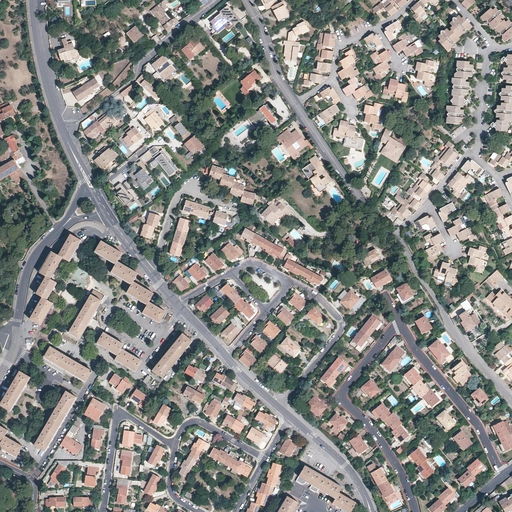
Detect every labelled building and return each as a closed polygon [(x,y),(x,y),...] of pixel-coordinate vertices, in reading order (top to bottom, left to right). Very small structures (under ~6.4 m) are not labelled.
[(166,4),(168,3),(166,0),(165,0),(159,4),(164,10),(168,7),(166,6),(166,4)] [(266,7),(267,10),(272,7),(278,4),(275,0),(264,0),(266,4),(265,5),(266,7)] [(421,0),(417,3),(423,10),(425,7),(425,6),(429,2),(430,2),(434,6),(439,2),(437,0),(421,0)] [(464,7),(467,10),(477,1),(476,0),(466,0),(462,4),(464,7)] [(377,6),(373,10),(379,16),(386,10),(391,16),(394,14),(397,11),(392,4),(389,1),(384,5),(382,3),(377,6)] [(288,10),(283,2),(278,4),(272,7),(278,18),(285,15),(286,16),(290,14),(288,10)] [(414,6),(411,9),(417,15),(414,18),(419,24),(423,21),(421,19),(427,14),(423,10),(417,3),(414,6)] [(164,10),(159,4),(152,11),(164,26),(167,31),(168,32),(175,26),(175,25),(173,20),(171,18),(164,10)] [(221,13),(209,23),(218,33),(230,24),(232,26),(240,20),(238,17),(228,5),(220,12),(221,13)] [(285,15),(278,18),(278,19),(279,21),(292,15),(289,9),(288,10),(290,14),(286,16),(285,15)] [(493,31),(494,30),(502,23),(500,21),(503,18),(501,15),(501,13),(501,12),(499,12),(498,12),(495,9),(492,11),(491,9),(480,18),(483,22),(485,22),(485,24),(486,25),(487,26),(489,26),(489,27),(493,31)] [(466,32),(469,31),(468,29),(471,27),(466,22),(464,22),(462,19),(460,17),(457,19),(456,19),(455,19),(454,20),(453,21),(454,22),(451,25),(453,28),(451,30),(453,31),(458,38),(460,36),(462,37),(462,36),(462,35),(465,35),(466,35),(466,32)] [(288,31),(287,40),(295,41),(296,35),(300,33),(300,31),(307,27),(304,21),(296,25),(297,26),(294,28),(292,29),(293,30),(288,31)] [(402,28),(397,21),(386,29),(385,30),(385,33),(390,42),(396,38),(393,33),(393,31),(397,29),(398,30),(402,28)] [(502,23),(494,30),(498,34),(498,36),(499,37),(500,38),(502,38),(502,41),(505,44),(511,37),(511,24),(508,21),(506,24),(504,21),(502,23)] [(143,35),(136,26),(127,34),(135,44),(139,41),(140,40),(139,39),(143,35)] [(456,41),(459,39),(458,38),(453,31),(451,33),(448,30),(445,33),(444,32),(443,33),(442,33),(442,35),(442,36),(439,39),(441,41),(443,43),(441,45),(447,51),(449,49),(451,49),(451,47),(454,47),(455,47),(455,44),(456,44),(456,43),(456,41)] [(373,34),(364,39),(368,45),(372,42),(374,43),(376,47),(375,48),(377,51),(384,47),(377,35),(376,35),(375,34),(374,34),(373,34)] [(408,38),(405,34),(398,38),(400,41),(393,46),(395,49),(397,54),(403,50),(409,46),(406,40),(408,38)] [(205,49),(195,37),(189,42),(190,43),(187,45),(182,49),(190,60),(205,49)] [(317,49),(320,50),(325,51),(326,46),(334,48),(335,43),(335,40),(322,37),(321,43),(318,43),(317,49)] [(298,55),(300,41),(295,41),(287,40),(284,40),(284,42),(284,44),(285,44),(287,44),(286,55),(285,59),(296,61),(297,55),(298,55)] [(74,59),(78,61),(81,55),(77,53),(78,52),(75,50),(72,42),(68,43),(67,43),(67,42),(63,43),(65,49),(64,49),(63,50),(62,50),(58,51),(61,61),(64,60),(65,62),(69,60),(69,59),(72,58),(71,57),(73,56),(75,57),(74,59)] [(418,49),(414,43),(409,46),(403,50),(405,54),(407,57),(414,53),(416,56),(423,51),(421,47),(418,49)] [(315,62),(318,62),(323,63),(324,58),(332,60),(333,56),(333,52),(325,51),(320,50),(319,56),(316,56),(315,62)] [(351,65),(356,62),(352,56),(354,54),(352,50),(345,54),(348,57),(345,59),(340,62),(342,66),(344,69),(351,65)] [(375,59),(379,65),(386,61),(391,58),(389,54),(387,51),(380,56),(377,52),(370,56),(373,60),(375,59)] [(176,70),(171,64),(172,64),(164,55),(160,58),(152,65),(159,74),(162,71),(167,77),(176,70)] [(511,55),(509,55),(509,58),(506,59),(505,58),(503,60),(503,61),(504,61),(504,63),(506,62),(508,65),(508,66),(509,66),(511,66),(510,69),(509,69),(505,69),(505,73),(504,73),(502,74),(502,75),(503,76),(504,76),(504,80),(508,81),(509,81),(509,83),(511,83),(511,55)] [(383,72),(390,68),(388,64),(386,61),(379,65),(373,69),(376,75),(374,76),(377,81),(385,75),(383,72)] [(419,72),(429,74),(431,68),(433,68),(435,63),(427,61),(426,65),(418,63),(417,64),(416,71),(419,72)] [(456,75),(456,79),(465,80),(466,80),(467,77),(468,77),(472,77),(473,73),(474,73),(475,72),(475,71),(474,70),(473,69),(474,65),(469,65),(468,65),(468,62),(459,61),(459,65),(457,67),(458,69),(456,70),(456,71),(458,72),(455,74),(456,75)] [(144,65),(149,74),(155,71),(150,62),(144,65)] [(323,63),(318,62),(317,68),(314,68),(313,74),(321,75),(322,71),(330,72),(331,68),(331,64),(323,63)] [(357,76),(360,74),(357,69),(355,71),(351,65),(344,69),(338,73),(340,77),(342,80),(346,77),(348,81),(357,76)] [(254,83),(261,78),(252,68),(246,72),(249,76),(241,83),(244,86),(240,89),(246,96),(250,93),(248,91),(253,87),(252,85),(254,83)] [(432,74),(429,74),(419,72),(418,76),(417,80),(425,82),(425,85),(432,87),(433,83),(431,82),(432,74)] [(321,75),(313,74),(308,73),(307,80),(305,79),(304,85),(311,86),(312,82),(320,83),(321,80),(322,76),(321,75)] [(142,75),(137,80),(155,97),(159,93),(146,80),(147,79),(147,78),(145,77),(142,75)] [(360,80),(357,76),(348,81),(345,83),(348,87),(343,90),(345,93),(347,97),(352,93),(361,88),(358,82),(360,80)] [(94,89),(100,85),(94,77),(72,92),(75,96),(79,101),(89,95),(88,93),(89,92),(91,94),(95,91),(94,89)] [(453,96),(455,96),(463,97),(463,94),(465,94),(468,95),(469,91),(472,89),(471,89),(471,88),(470,87),(469,87),(469,83),(466,83),(464,82),(465,80),(456,79),(454,78),(454,82),(452,83),(454,85),(452,86),(452,87),(454,89),(452,90),(453,91),(454,93),(453,96)] [(398,84),(398,82),(393,81),(390,80),(388,89),(385,88),(383,96),(388,97),(389,94),(395,96),(398,84)] [(125,90),(121,93),(124,97),(136,88),(133,84),(125,90)] [(401,85),(398,84),(395,96),(395,98),(401,99),(401,102),(406,103),(408,95),(404,94),(406,86),(401,85)] [(368,91),(364,86),(361,88),(352,93),(354,97),(356,100),(364,95),(366,99),(368,98),(373,95),(370,90),(368,91)] [(511,87),(508,87),(508,90),(507,90),(503,89),(502,93),(500,95),(501,96),(502,96),(502,100),(506,101),(507,101),(507,104),(511,104),(511,87)] [(331,101),(334,105),(335,104),(341,101),(333,89),(331,88),(329,88),(320,93),(324,98),(329,96),(330,96),(333,100),(331,101)] [(327,104),(331,101),(333,100),(330,96),(329,96),(324,98),(327,104)] [(454,104),(454,107),(458,107),(460,107),(462,107),(462,106),(463,106),(466,104),(467,105),(470,104),(470,103),(470,102),(469,100),(467,101),(464,98),(465,97),(464,97),(463,97),(455,96),(455,99),(453,99),(450,100),(450,101),(452,104),(454,104)] [(9,102),(0,106),(0,120),(2,120),(15,115),(12,109),(9,102)] [(366,114),(377,116),(379,109),(381,110),(383,105),(375,103),(374,107),(366,105),(365,109),(364,114),(366,114)] [(149,104),(142,111),(146,115),(153,109),(149,104)] [(260,110),(252,116),(257,123),(265,116),(267,118),(271,125),(277,121),(272,114),(270,112),(273,110),(268,104),(265,106),(265,105),(259,109),(260,110)] [(324,120),(327,124),(335,119),(333,115),(340,111),(338,107),(335,104),(334,105),(323,112),(326,118),(324,120)] [(511,104),(507,104),(505,104),(504,104),(504,107),(502,107),(498,106),(497,110),(496,110),(495,111),(495,112),(496,113),(497,114),(497,117),(497,118),(501,118),(502,118),(502,121),(505,122),(507,122),(510,122),(510,119),(511,117),(511,115),(511,114),(511,111),(511,110),(511,104)] [(457,122),(458,122),(462,122),(463,121),(463,118),(464,118),(465,117),(465,116),(464,115),(463,114),(464,112),(464,111),(460,110),(458,110),(458,107),(454,107),(452,107),(448,106),(448,110),(447,111),(449,113),(447,114),(447,116),(448,117),(446,118),(447,119),(448,121),(448,124),(457,125),(457,122)] [(181,116),(174,108),(171,111),(176,116),(178,119),(181,116)] [(165,123),(153,109),(146,115),(147,116),(148,118),(155,127),(157,130),(165,123)] [(115,123),(119,120),(123,117),(120,113),(116,116),(114,117),(113,115),(110,111),(108,113),(98,121),(103,127),(105,130),(115,123)] [(378,124),(380,117),(377,116),(366,114),(365,118),(364,122),(373,124),(372,128),(379,130),(381,125),(378,124)] [(257,123),(252,116),(251,115),(247,118),(255,128),(259,125),(257,123)] [(267,118),(265,116),(257,123),(259,125),(267,118)] [(103,127),(98,121),(89,128),(83,132),(89,139),(100,131),(102,133),(105,130),(103,127)] [(339,134),(346,136),(348,125),(349,123),(345,122),(340,121),(338,129),(335,128),(333,136),(338,137),(339,134)] [(509,126),(507,125),(505,124),(505,122),(502,121),(500,121),(496,121),(496,123),(494,124),(493,123),(490,124),(490,125),(490,126),(492,127),(493,127),(496,129),(495,135),(501,136),(502,132),(504,132),(504,130),(505,129),(506,129),(507,129),(509,128),(509,126)] [(197,154),(198,152),(204,148),(199,142),(200,141),(196,137),(191,141),(189,138),(186,135),(188,134),(180,124),(175,128),(182,138),(181,139),(186,145),(185,146),(193,156),(197,154)] [(348,125),(346,136),(345,139),(352,140),(351,143),(356,144),(358,136),(354,136),(356,127),(353,126),(348,125)] [(129,149),(144,137),(136,127),(134,129),(125,135),(120,138),(129,149)] [(290,131),(288,128),(275,138),(280,141),(281,142),(286,138),(289,140),(293,137),(291,134),(292,133),(290,131)] [(386,129),(381,141),(384,143),(386,144),(381,153),(397,163),(407,146),(389,136),(391,132),(386,129)] [(308,145),(296,130),(292,133),(291,134),(293,137),(289,140),(286,138),(281,142),(290,154),(296,150),(292,145),(297,142),(303,149),(308,145)] [(0,159),(3,164),(0,165),(0,181),(10,175),(14,181),(16,180),(19,185),(21,184),(20,182),(25,179),(14,161),(16,159),(20,165),(25,161),(13,141),(15,140),(13,136),(6,139),(10,147),(0,152),(0,159)] [(313,145),(308,138),(304,140),(308,145),(309,147),(313,145)] [(455,146),(449,141),(446,145),(448,146),(447,148),(443,153),(453,161),(456,158),(459,155),(452,150),(455,146)] [(303,149),(297,142),(292,145),(296,150),(290,154),(294,159),(300,155),(298,152),(303,149)] [(155,146),(149,151),(152,155),(158,151),(155,146)] [(97,158),(104,168),(118,157),(111,148),(107,151),(100,156),(99,157),(97,158)] [(162,150),(153,158),(169,177),(178,169),(162,150)] [(451,165),(453,161),(443,153),(439,158),(438,160),(436,158),(433,161),(436,163),(439,166),(442,163),(448,168),(451,165)] [(510,162),(504,159),(498,154),(495,159),(494,161),(492,160),(489,163),(495,168),(498,164),(505,169),(508,166),(510,162)] [(316,186),(319,189),(328,181),(326,180),(330,177),(322,166),(316,170),(314,165),(319,162),(315,156),(314,156),(309,160),(311,163),(301,169),(309,180),(310,179),(315,187),(316,186)] [(102,169),(104,168),(97,158),(95,160),(102,169)] [(462,169),(467,173),(471,168),(475,171),(474,172),(477,175),(482,169),(472,160),(469,161),(468,161),(462,169)] [(136,169),(130,174),(134,180),(138,177),(140,179),(138,180),(145,188),(150,184),(147,180),(150,177),(145,171),(148,169),(141,161),(138,163),(143,169),(138,173),(136,169)] [(320,163),(319,162),(314,165),(316,170),(322,166),(320,163)] [(441,168),(439,166),(436,163),(433,167),(435,168),(433,170),(430,175),(435,179),(440,183),(445,177),(442,174),(439,171),(441,168)] [(245,186),(233,182),(235,178),(223,174),(224,169),(212,165),(209,176),(215,178),(221,180),(220,184),(225,186),(231,188),(230,192),(235,194),(242,196),(240,201),(247,203),(252,205),(255,195),(243,191),(245,186)] [(454,178),(465,187),(468,183),(470,181),(471,182),(474,179),(469,174),(466,178),(459,173),(457,175),(454,178)] [(417,185),(428,194),(430,190),(433,187),(426,182),(429,178),(423,174),(420,177),(422,178),(420,181),(417,185)] [(461,192),(465,187),(454,178),(452,181),(449,184),(456,190),(453,194),(455,196),(458,199),(462,195),(460,193),(461,192)] [(122,184),(127,190),(131,187),(126,181),(122,184)] [(328,181),(319,189),(320,191),(326,187),(325,185),(328,182),(328,181)] [(129,194),(120,183),(115,187),(121,195),(119,197),(125,205),(134,198),(130,193),(129,194)] [(412,197),(413,198),(416,195),(423,200),(425,197),(428,194),(417,185),(414,189),(412,191),(410,190),(408,193),(412,197)] [(490,208),(497,204),(495,200),(502,196),(501,192),(499,189),(493,192),(486,195),(489,201),(490,202),(487,203),(490,208)] [(402,205),(408,210),(411,206),(417,211),(420,208),(422,205),(420,203),(413,198),(412,197),(408,201),(407,203),(405,202),(402,205)] [(207,218),(210,208),(205,206),(190,201),(185,200),(182,210),(207,218)] [(275,206),(271,202),(261,214),(268,221),(275,215),(278,217),(282,213),(275,206)] [(286,207),(280,202),(278,202),(276,205),(287,214),(287,215),(290,212),(286,207)] [(448,213),(452,211),(453,212),(457,211),(453,204),(440,210),(440,211),(439,214),(444,223),(449,220),(447,216),(448,213)] [(495,213),(497,218),(502,215),(510,211),(508,208),(507,204),(499,208),(497,204),(490,208),(491,212),(494,211),(495,213)] [(287,215),(287,214),(276,205),(275,206),(282,213),(285,216),(286,217),(287,215)] [(412,213),(408,210),(402,205),(398,209),(396,211),(395,209),(392,213),(397,217),(400,214),(407,219),(409,216),(412,213)] [(225,225),(228,214),(221,212),(213,210),(213,212),(215,213),(213,221),(225,225)] [(136,213),(128,219),(131,223),(139,217),(136,213)] [(159,221),(160,215),(151,213),(147,225),(145,224),(141,236),(151,239),(152,235),(154,227),(157,228),(159,221)] [(350,215),(343,223),(346,227),(354,219),(350,215)] [(503,229),(507,227),(511,224),(511,216),(504,220),(502,215),(497,218),(495,219),(497,223),(499,222),(500,224),(503,229)] [(437,227),(432,218),(429,217),(428,217),(415,223),(416,224),(418,229),(422,228),(421,226),(426,224),(429,225),(431,230),(437,227)] [(180,256),(190,221),(180,218),(179,222),(175,236),(171,249),(170,254),(180,256)] [(456,235),(463,232),(461,227),(459,224),(461,223),(460,220),(453,223),(455,227),(447,231),(449,234),(451,238),(456,235)] [(508,240),(511,237),(511,229),(509,230),(507,227),(503,229),(501,230),(502,233),(505,232),(506,235),(508,240)] [(251,241),(254,234),(245,228),(241,236),(246,238),(251,241)] [(472,236),(471,233),(469,229),(463,232),(456,235),(458,239),(460,242),(468,238),(470,242),(473,240),(476,238),(474,235),(472,236)] [(81,241),(70,234),(58,255),(52,252),(39,272),(46,276),(36,293),(42,297),(30,319),(40,325),(53,304),(47,300),(52,290),(57,283),(52,280),(50,279),(63,258),(64,259),(69,262),(73,254),(81,241)] [(255,244),(260,246),(263,239),(254,234),(251,241),(255,244)] [(388,245),(388,243),(393,237),(387,234),(384,239),(383,241),(388,245)] [(432,248),(439,244),(445,241),(442,237),(441,234),(433,238),(431,234),(424,238),(426,242),(429,241),(430,243),(432,248)] [(297,245),(289,236),(285,239),(294,248),(297,245)] [(506,250),(504,250),(506,255),(511,251),(511,250),(511,247),(511,246),(511,237),(508,240),(503,243),(505,248),(506,250)] [(243,251),(232,239),(221,249),(231,260),(234,257),(235,258),(237,257),(243,251)] [(269,251),(273,244),(263,239),(260,246),(264,248),(269,251)] [(122,253),(117,250),(101,241),(94,252),(116,264),(111,272),(132,284),(132,285),(131,286),(127,293),(134,297),(140,300),(147,305),(142,314),(150,318),(150,317),(160,323),(166,312),(149,302),(154,294),(133,282),(138,274),(117,261),(122,253)] [(283,250),(273,244),(269,251),(275,254),(279,257),(283,250)] [(431,257),(428,259),(430,263),(437,259),(435,255),(443,251),(441,248),(439,244),(432,248),(427,250),(430,255),(431,257)] [(486,249),(479,247),(477,251),(469,249),(468,253),(467,256),(470,257),(480,260),(482,255),(482,253),(485,253),(486,249)] [(366,266),(381,259),(377,253),(375,249),(370,252),(369,250),(353,259),(355,264),(363,260),(366,266)] [(222,263),(218,258),(213,252),(205,260),(214,270),(218,267),(219,269),(221,267),(224,264),(222,263)] [(226,260),(221,255),(218,258),(222,263),(226,260)] [(480,260),(470,257),(469,259),(468,264),(476,267),(475,271),(482,273),(483,269),(480,268),(481,266),(483,261),(480,260)] [(292,272),(297,264),(287,258),(284,265),(287,267),(289,268),(288,270),(292,272)] [(206,274),(195,262),(187,270),(197,280),(200,277),(201,279),(203,277),(206,274)] [(447,279),(450,268),(451,266),(447,265),(443,263),(440,272),(436,271),(434,278),(438,279),(439,277),(442,277),(447,279)] [(306,268),(297,264),(292,272),(296,274),(297,272),(298,273),(302,275),(306,268)] [(310,281),(314,273),(306,268),(302,275),(305,277),(307,278),(306,280),(310,281)] [(454,284),(453,287),(457,288),(459,281),(455,279),(457,271),(452,269),(450,268),(447,279),(446,282),(451,284),(454,284)] [(496,284),(503,277),(497,270),(497,271),(489,277),(491,280),(496,284)] [(382,285),(386,283),(386,282),(391,279),(390,277),(387,271),(372,279),(377,288),(382,285)] [(189,285),(179,273),(171,280),(180,290),(184,287),(185,288),(187,286),(189,285)] [(323,278),(314,273),(310,281),(313,283),(314,282),(316,283),(319,285),(323,278)] [(228,296),(235,289),(232,287),(231,288),(230,287),(229,285),(227,283),(221,289),(228,296)] [(399,293),(404,301),(413,295),(406,283),(397,288),(399,293)] [(238,292),(235,289),(228,296),(235,303),(241,298),(238,295),(237,294),(238,292)] [(493,290),(486,297),(491,301),(501,311),(510,319),(511,317),(511,301),(501,290),(497,294),(493,290)] [(350,310),(351,309),(360,300),(350,291),(340,303),(343,306),(345,305),(350,310)] [(307,302),(296,293),(293,296),(294,297),(293,299),(291,301),(301,309),(307,302)] [(102,301),(91,294),(69,332),(79,339),(87,325),(96,310),(102,301)] [(204,311),(213,303),(206,295),(203,297),(195,304),(199,308),(200,307),(201,309),(204,311)] [(244,301),(241,298),(235,303),(242,311),(249,304),(246,302),(245,303),(244,301)] [(242,311),(235,303),(235,304),(234,305),(235,306),(234,307),(239,313),(242,311)] [(251,307),(249,304),(242,311),(249,318),(254,313),(252,310),(250,308),(251,307)] [(218,324),(229,314),(222,306),(210,317),(213,321),(215,319),(216,322),(218,324)] [(294,316),(283,306),(280,309),(282,311),(280,312),(278,315),(288,323),(294,316)] [(324,317),(313,307),(306,314),(318,324),(322,319),(324,317)] [(473,321),(477,318),(472,311),(468,314),(465,310),(458,315),(462,320),(460,322),(465,327),(473,321)] [(361,329),(370,336),(375,330),(381,322),(372,315),(361,329)] [(432,328),(425,316),(416,321),(420,329),(422,328),(424,333),(428,330),(432,328)] [(280,331),(269,321),(266,324),(268,325),(266,327),(264,329),(274,338),(280,331)] [(467,330),(475,324),(473,321),(465,327),(467,330)] [(237,333),(239,331),(232,323),(221,333),(224,336),(226,335),(227,336),(230,339),(237,333)] [(367,340),(370,336),(361,329),(353,340),(361,347),(367,340)] [(124,344),(103,332),(97,343),(117,355),(115,360),(136,372),(142,361),(121,349),(124,344)] [(192,341),(182,333),(152,371),(161,379),(171,366),(182,353),(192,341)] [(267,345),(256,335),(255,336),(253,338),(254,340),(251,344),(260,352),(267,345)] [(301,348),(288,337),(281,345),(294,356),(298,352),(301,348)] [(450,354),(438,339),(429,347),(432,351),(440,362),(444,358),(450,354)] [(505,365),(511,360),(507,356),(510,354),(501,343),(493,351),(496,354),(494,355),(497,357),(501,362),(502,361),(505,365)] [(391,371),(405,353),(397,346),(392,352),(382,365),(391,371)] [(44,358),(86,382),(92,371),(50,347),(44,358)] [(256,361),(250,355),(253,352),(248,348),(245,351),(244,352),(242,354),(244,356),(240,360),(250,368),(256,361)] [(440,362),(432,351),(429,353),(431,355),(440,366),(447,361),(444,358),(440,362)] [(288,364),(275,353),(267,363),(280,374),(284,369),(288,364)] [(339,357),(330,368),(338,375),(341,371),(347,364),(339,357)] [(455,375),(460,380),(463,384),(473,376),(461,362),(451,370),(455,375)] [(103,380),(111,367),(107,364),(99,378),(101,379),(103,380)] [(185,372),(194,377),(198,369),(195,366),(194,368),(191,367),(189,365),(185,372)] [(338,375),(330,368),(321,379),(327,385),(329,386),(334,379),(338,375)] [(419,380),(422,379),(419,375),(413,368),(406,374),(414,385),(419,380)] [(206,376),(206,375),(205,374),(203,374),(201,372),(202,371),(198,369),(194,377),(202,382),(205,384),(209,378),(206,376)] [(0,405),(10,411),(30,377),(19,371),(0,403),(0,405)] [(132,386),(135,383),(121,374),(120,375),(116,373),(115,375),(114,374),(109,382),(117,387),(116,389),(119,391),(122,394),(128,386),(131,388),(132,386)] [(211,383),(219,387),(221,384),(225,376),(223,375),(222,376),(219,374),(217,373),(211,383)] [(225,376),(221,384),(219,387),(225,390),(226,387),(229,389),(233,383),(231,381),(228,380),(229,378),(225,376)] [(336,381),(334,379),(329,386),(327,385),(326,386),(330,389),(333,386),(336,381)] [(362,387),(368,394),(371,397),(380,390),(370,379),(362,387)] [(412,386),(421,397),(423,395),(429,391),(426,388),(423,384),(419,380),(414,385),(412,386)] [(150,399),(132,386),(131,388),(125,397),(131,401),(143,410),(150,399)] [(188,397),(191,399),(196,391),(187,386),(183,393),(186,394),(188,396),(188,397)] [(475,399),(481,406),(488,399),(479,388),(471,394),(475,399)] [(434,393),(431,389),(430,390),(429,391),(423,395),(432,406),(439,400),(437,397),(434,393)] [(77,397),(66,391),(38,439),(34,445),(43,450),(45,451),(51,442),(59,427),(62,422),(71,407),(77,397)] [(97,394),(91,391),(87,398),(92,401),(85,414),(93,419),(95,415),(99,417),(103,410),(105,406),(94,399),(97,394)] [(196,391),(191,399),(195,401),(195,400),(199,402),(200,403),(204,396),(196,391)] [(236,401),(242,405),(247,396),(243,394),(242,396),(240,394),(237,393),(233,400),(236,401)] [(247,396),(242,405),(251,410),(255,403),(252,401),(250,400),(250,398),(247,396)] [(319,416),(326,408),(319,402),(313,397),(308,404),(310,406),(309,407),(313,410),(319,416)] [(477,408),(481,406),(475,399),(472,402),(474,405),(477,408)] [(215,418),(221,407),(220,405),(213,402),(213,401),(209,407),(207,411),(205,414),(209,416),(210,415),(212,416),(211,417),(210,419),(213,421),(215,418)] [(242,405),(236,401),(232,407),(239,411),(239,410),(242,405)] [(380,417),(383,421),(385,419),(391,414),(382,403),(374,410),(380,417)] [(158,413),(166,417),(168,414),(166,413),(168,411),(169,408),(163,404),(158,413)] [(317,418),(319,416),(313,410),(310,412),(317,418)] [(378,419),(380,417),(374,410),(372,412),(374,415),(378,419)] [(255,418),(264,423),(268,415),(264,413),(264,414),(261,413),(259,411),(255,418)] [(447,413),(445,411),(437,417),(447,430),(455,423),(447,413)] [(385,419),(391,426),(393,430),(400,425),(402,423),(393,412),(391,414),(385,419)] [(164,421),(166,417),(158,413),(153,422),(159,426),(161,423),(162,420),(164,421)] [(347,423),(340,417),(336,414),(329,421),(333,425),(340,431),(347,423)] [(228,425),(231,428),(236,420),(227,415),(223,421),(228,424),(228,425)] [(268,415),(264,423),(272,428),(274,424),(276,421),(273,419),(271,418),(272,417),(268,415)] [(342,415),(340,417),(347,423),(349,421),(347,419),(342,415)] [(81,419),(78,417),(60,444),(77,455),(82,446),(71,439),(71,438),(77,428),(76,427),(81,419)] [(511,431),(511,429),(507,419),(503,421),(509,433),(511,431)] [(236,420),(231,428),(235,430),(236,428),(241,431),(244,425),(236,420)] [(499,438),(509,433),(503,421),(502,420),(493,424),(497,433),(499,438)] [(22,446),(5,436),(8,430),(0,425),(0,439),(2,441),(0,444),(0,447),(16,457),(22,446)] [(102,431),(103,426),(91,425),(91,429),(93,429),(93,433),(92,440),(91,448),(99,449),(101,438),(101,435),(103,436),(104,431),(102,431)] [(340,431),(333,425),(331,427),(338,433),(340,431)] [(393,430),(392,431),(395,435),(400,442),(409,435),(400,425),(393,430)] [(141,444),(143,436),(131,434),(128,434),(129,428),(125,427),(124,435),(123,441),(127,442),(132,443),(141,444)] [(266,435),(252,427),(246,437),(254,441),(259,444),(262,439),(263,438),(264,439),(266,435)] [(470,441),(462,431),(453,437),(464,450),(472,443),(470,441)] [(344,435),(340,432),(336,437),(340,440),(344,435)] [(511,447),(511,439),(509,433),(499,438),(502,443),(505,451),(511,447)] [(212,444),(216,437),(211,434),(208,441),(212,444)] [(368,448),(363,441),(358,434),(349,441),(359,454),(365,450),(368,448)] [(398,444),(400,442),(395,435),(392,437),(396,441),(398,444)] [(288,457),(295,445),(290,442),(291,440),(289,439),(287,438),(284,444),(279,452),(288,457)] [(192,446),(201,451),(202,448),(206,450),(209,445),(199,439),(197,441),(196,444),(194,443),(192,446)] [(152,454),(160,458),(162,454),(161,454),(162,451),(164,448),(157,445),(155,449),(153,453),(152,454)] [(196,460),(201,451),(192,446),(190,450),(192,451),(191,453),(189,456),(196,460)] [(219,461),(224,452),(220,450),(219,451),(217,450),(213,448),(209,455),(219,461)] [(425,460),(426,458),(418,448),(407,457),(409,459),(410,460),(412,458),(415,462),(418,465),(425,460)] [(130,476),(133,452),(122,451),(121,460),(123,460),(123,464),(121,474),(130,476)] [(227,454),(224,452),(219,461),(228,466),(232,459),(229,457),(227,456),(227,454)] [(158,462),(160,458),(152,454),(148,462),(152,465),(154,466),(156,463),(157,461),(158,462)] [(182,463),(191,468),(196,460),(189,456),(187,459),(186,461),(184,460),(182,463)] [(478,458),(467,468),(469,470),(474,475),(481,469),(484,466),(478,458)] [(231,471),(235,474),(237,471),(242,463),(239,461),(238,462),(236,461),(232,459),(228,466),(232,469),(231,471)] [(78,464),(78,460),(57,461),(59,464),(51,477),(52,478),(50,480),(48,484),(53,488),(65,469),(65,468),(67,465),(78,465),(78,464)] [(78,460),(78,464),(86,465),(88,466),(87,475),(85,485),(94,486),(96,475),(96,471),(99,472),(100,464),(85,461),(78,460)] [(418,465),(416,467),(420,472),(426,479),(434,472),(425,460),(418,465)] [(185,477),(191,468),(182,463),(178,461),(177,465),(182,468),(181,470),(179,473),(180,474),(179,474),(178,479),(181,479),(180,481),(185,481),(185,477)] [(242,463),(237,471),(246,477),(249,472),(250,469),(244,466),(245,464),(242,463)] [(268,473),(278,476),(281,466),(273,463),(272,466),(271,469),(269,468),(268,473)] [(338,482),(312,467),(307,474),(306,478),(308,480),(314,483),(326,490),(343,500),(338,504),(350,511),(357,511),(363,505),(347,495),(349,488),(338,482)] [(378,485),(387,480),(385,475),(381,467),(371,473),(378,485)] [(469,483),(476,477),(474,475),(469,470),(458,479),(465,487),(469,483)] [(426,479),(420,472),(417,474),(421,478),(423,481),(426,479)] [(278,476),(268,473),(267,477),(269,477),(268,480),(267,484),(271,485),(274,486),(275,486),(278,487),(279,487),(280,484),(276,483),(278,476)] [(154,474),(149,483),(157,487),(159,483),(158,483),(159,480),(160,478),(154,474)] [(125,503),(128,480),(118,478),(117,488),(119,488),(118,494),(117,502),(125,503)] [(390,485),(387,480),(378,485),(384,497),(394,492),(390,485)] [(505,481),(500,486),(503,492),(510,489),(505,481)] [(258,492),(268,495),(271,485),(267,484),(263,482),(262,485),(261,489),(259,488),(258,492)] [(157,487),(149,483),(147,487),(144,492),(151,495),(152,493),(153,491),(155,491),(157,487)] [(448,488),(438,497),(440,499),(445,504),(452,498),(455,495),(448,488)] [(260,504),(265,506),(266,501),(268,495),(258,492),(257,497),(258,497),(257,500),(256,503),(260,504)] [(396,497),(394,492),(384,497),(387,502),(396,497)] [(511,508),(511,494),(506,498),(506,497),(503,499),(499,501),(503,507),(506,511),(511,508)] [(292,511),(298,502),(287,496),(277,511),(292,511)] [(65,506),(65,498),(50,498),(50,500),(46,500),(46,506),(53,506),(65,506)] [(92,503),(92,500),(89,500),(89,498),(74,498),(74,506),(84,506),(92,506),(92,503)] [(440,511),(447,506),(445,504),(440,499),(429,508),(432,511),(440,511)] [(257,511),(260,504),(256,503),(250,501),(248,507),(246,511),(257,511)] [(147,510),(150,511),(156,511),(160,506),(156,504),(155,506),(153,505),(150,503),(147,510)]
